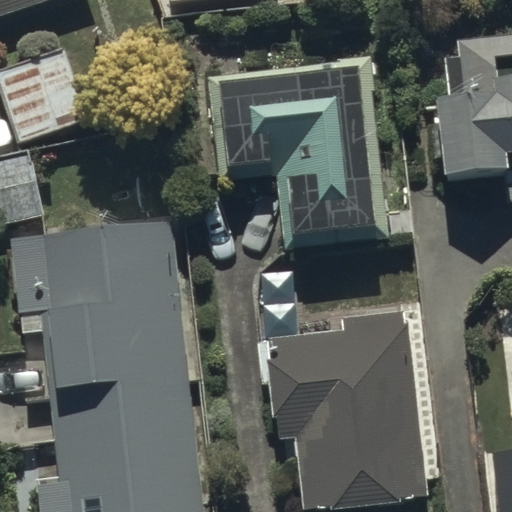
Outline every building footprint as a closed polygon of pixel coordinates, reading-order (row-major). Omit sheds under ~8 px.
[(0,0),(0,27),(86,0),(0,0)] [(502,215),(511,214),(511,44),(456,47),(457,69),(443,69),(446,117),(432,118),(436,201),(501,197),(502,215)] [(0,76),(0,80),(21,151),(88,130),(66,57),(0,76)] [(368,71),(210,91),(224,193),(272,187),(276,217),(282,216),(287,262),(391,248),(368,71)] [(32,161),(0,168),(0,239),(48,228),(32,161)] [(199,511),(172,234),(12,250),(21,340),(54,337),(62,415),(54,415),(62,493),(39,495),(41,511),(199,511)] [(292,453),(297,511),(426,511),(409,323),(341,329),(343,346),(256,355),(260,397),(267,397),(270,435),(274,435),(276,454),(292,453)] [(511,511),(511,468),(487,471),(490,511),(511,511)]
